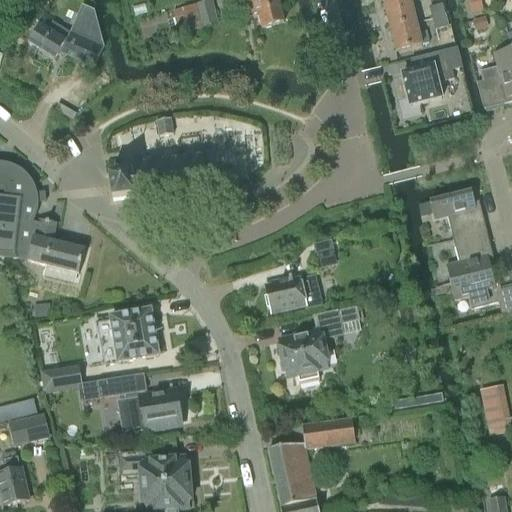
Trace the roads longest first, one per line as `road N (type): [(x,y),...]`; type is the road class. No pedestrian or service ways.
road 1 (residential): [(323,0),(358,139),(340,187),(254,234),(165,259)]
road 2 (residential): [(265,511),(237,371),(213,318),(165,259)]
road 3 (residential): [(165,259),(0,121)]
road 4 (residential): [(511,239),(489,156),(493,133),(511,120)]
